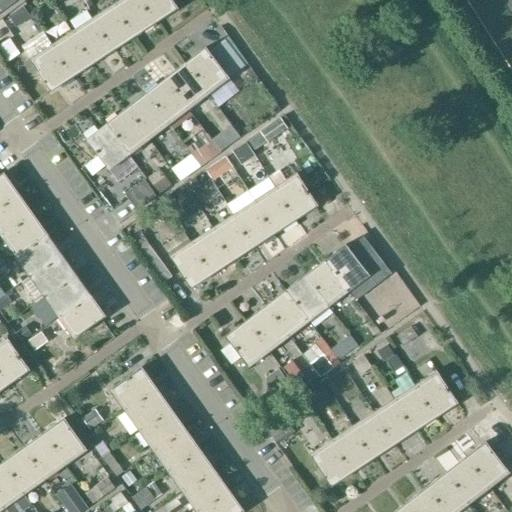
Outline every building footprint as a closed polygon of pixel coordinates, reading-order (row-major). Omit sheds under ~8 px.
[(0,0),(0,8),(3,12),(19,0),(0,0)] [(119,0),(114,4),(135,36),(156,23),(141,0),(119,0)] [(141,0),(156,23),(178,8),(172,0),(141,0)] [(93,17),(114,50),(135,36),(114,4),(93,17)] [(72,31),(93,63),(114,50),(93,17),(72,31)] [(51,44),(72,77),(93,63),(72,31),(51,44)] [(30,59),(51,91),(72,77),(51,44),(30,59)] [(229,78),(205,47),(185,63),(209,94),(229,78)] [(165,78),(189,109),(209,94),(185,63),(165,78)] [(145,93),(169,124),(189,109),(165,78),(145,93)] [(126,109),(150,139),(169,124),(145,93),(126,109)] [(106,124),(130,154),(150,139),(126,109),(106,124)] [(106,124),(86,140),(98,156),(105,165),(109,170),(130,154),(106,124)] [(220,152),(210,137),(190,152),(191,154),(200,166),(220,152)] [(246,144),(234,153),(242,165),(255,157),(246,144)] [(191,154),(180,162),(189,174),(200,166),(191,154)] [(98,156),(86,166),(93,175),(105,165),(98,156)] [(161,171),(149,179),(161,196),(173,187),(161,171)] [(0,206),(18,194),(3,173),(0,175),(0,206)] [(202,173),(194,179),(198,185),(206,179),(202,173)] [(275,187),(296,220),(318,205),(296,173),(275,187)] [(144,180),(125,194),(135,208),(155,194),(144,180)] [(184,185),(174,193),(178,199),(189,192),(184,185)] [(254,201),(275,233),(296,220),(275,187),(254,201)] [(18,194),(0,206),(0,234),(1,236),(33,214),(18,194)] [(233,214),(254,247),(275,233),(254,201),(233,214)] [(33,214),(1,236),(15,257),(47,234),(33,214)] [(212,228),(233,261),(254,247),(233,214),(212,228)] [(210,275),(212,274),(191,242),(182,228),(161,242),(191,288),(210,275)] [(191,242),(212,274),(233,261),(212,228),(191,242)] [(47,234),(15,257),(30,277),(62,255),(47,234)] [(345,245),(325,260),(349,291),(369,275),(376,284),(391,273),(384,265),(372,247),(356,258),(345,245)] [(62,255),(30,277),(44,298),(76,275),(62,255)] [(157,256),(148,263),(163,284),(172,278),(157,256)] [(305,275),(329,306),(349,291),(325,260),(305,275)] [(76,275),(44,298),(59,318),(91,296),(76,275)] [(285,290),(309,321),(329,306),(305,275),(285,290)] [(266,306),(289,336),(309,321),(285,290),(266,306)] [(91,296),(59,318),(74,339),(105,316),(91,296)] [(246,321),(269,352),(289,336),(266,306),(246,321)] [(246,321),(225,337),(249,367),(269,352),(246,321)] [(412,326),(397,336),(403,345),(418,335),(412,326)] [(41,332),(28,341),(34,351),(48,342),(41,332)] [(350,335),(341,342),(349,352),(358,345),(350,335)] [(0,343),(0,373),(8,385),(29,370),(7,338),(0,343)] [(364,356),(353,364),(361,374),(371,367),(364,356)] [(292,362),(282,369),(292,382),(301,375),(292,362)] [(156,388),(141,367),(110,390),(125,411),(156,388)] [(435,372),(413,386),(434,418),(456,404),(435,372)] [(0,390),(8,385),(0,373),(0,390)] [(301,375),(292,382),(300,392),(309,385),(301,375)] [(413,431),(434,418),(413,386),(392,399),(413,431)] [(156,388),(125,411),(139,431),(171,409),(156,388)] [(303,399),(285,412),(292,422),(310,409),(303,399)] [(392,445),(413,431),(392,399),(372,413),(392,445)] [(171,409),(139,431),(153,451),(185,429),(171,409)] [(371,458),(392,445),(372,413),(351,426),(371,458)] [(86,450),(64,418),(43,433),(65,465),(86,450)] [(351,472),(371,458),(351,426),(330,440),(351,472)] [(185,429),(153,451),(168,472),(200,449),(185,429)] [(23,448),(45,479),(65,465),(43,433),(23,448)] [(330,440),(308,454),(329,486),(351,472),(330,440)] [(103,442),(95,448),(102,458),(110,452),(103,442)] [(509,473),(485,442),(465,458),(489,488),(509,473)] [(2,462),(25,494),(45,479),(23,448),(2,462)] [(200,449),(168,472),(182,492),(214,470),(200,449)] [(445,473),(469,504),(489,488),(465,458),(445,473)] [(0,463),(0,502),(4,508),(25,494),(2,462),(0,463)] [(214,470),(182,492),(196,511),(197,511),(228,490),(214,470)] [(130,471),(122,477),(129,486),(137,481),(130,471)] [(425,488),(443,511),(457,511),(469,504),(445,473),(425,488)] [(106,479),(96,486),(103,497),(114,489),(106,479)] [(406,503),(412,511),(443,511),(425,488),(406,503)] [(228,490),(197,511),(241,511),(243,511),(228,490)] [(394,511),(412,511),(406,503),(394,511)]
